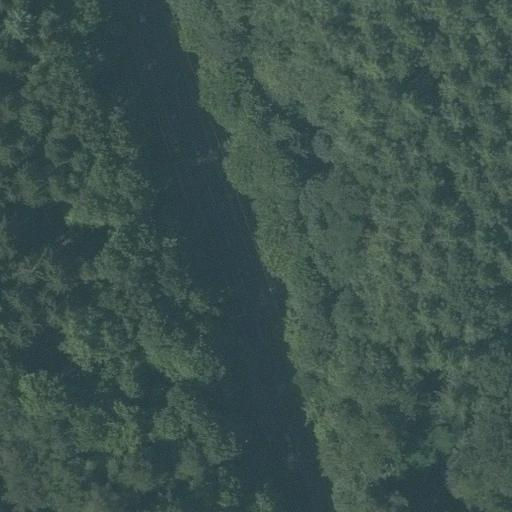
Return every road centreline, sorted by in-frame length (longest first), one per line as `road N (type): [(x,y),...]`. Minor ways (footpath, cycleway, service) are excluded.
road 1 (primary): [(314,511),(139,0)]
road 2 (track): [(426,511),(511,301)]
